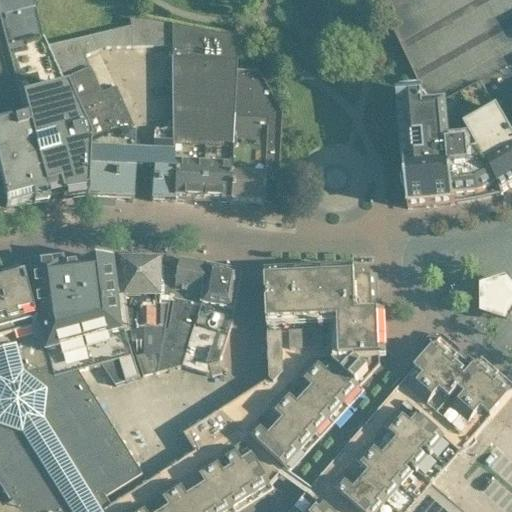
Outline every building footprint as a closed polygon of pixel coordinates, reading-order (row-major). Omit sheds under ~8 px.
[(32,0),(0,0),(0,25),(14,78),(32,147),(49,143),(53,158),(35,163),(42,186),(44,192),(57,188),(61,203),(86,200),(89,144),(86,138),(47,49),(43,40),(32,0)] [(511,0),(378,0),(382,8),(423,94),(424,95),(425,94),(428,99),(482,85),(483,87),(511,70),(511,0)] [(104,50),(139,49),(175,48),(176,29),(129,19),(131,29),(92,38),(47,49),(86,138),(89,144),(87,199),(132,201),(134,173),(152,173),(152,155),(134,154),(135,132),(116,89),(101,95),(84,59),(99,52),(104,50)] [(0,188),(4,206),(5,211),(7,211),(6,208),(42,199),(43,199),(45,204),(47,203),(45,198),(44,192),(42,186),(35,163),(33,156),(34,152),(32,147),(14,78),(0,25),(0,188)] [(176,29),(175,48),(175,60),(174,81),(173,114),(173,130),(174,200),(182,201),(182,203),(220,205),(220,203),(229,203),(235,118),(236,75),(236,63),(237,41),(176,29)] [(251,64),(242,64),(238,64),(236,63),(236,75),(257,74),(255,70),(251,64)] [(511,70),(483,87),(511,137),(511,70)] [(280,116),(257,74),(236,75),(235,118),(229,203),(229,205),(276,208),(280,116)] [(398,97),(406,188),(403,188),(403,189),(407,198),(408,208),(408,210),(455,206),(456,205),(458,205),(458,204),(457,204),(457,199),(471,198),(497,195),(497,196),(496,196),(497,198),(497,197),(501,197),(511,190),(511,137),(483,87),(482,85),(428,99),(425,94),(424,95),(423,94),(398,97)] [(153,133),(152,155),(152,173),(150,202),(173,203),(173,200),(174,200),(173,130),(173,114),(172,133),(153,133)] [(145,329),(157,329),(167,330),(176,269),(160,269),(161,262),(122,262),(125,282),(132,343),(144,343),(145,329)] [(192,338),(209,268),(181,262),(169,332),(165,331),(163,343),(158,375),(182,369),(192,338)] [(35,275),(27,277),(55,380),(79,374),(107,367),(120,363),(127,385),(141,380),(127,334),(130,333),(123,272),(116,272),(114,263),(83,266),(84,268),(66,270),(65,264),(34,268),(35,275)] [(233,324),(243,274),(209,268),(192,338),(182,369),(212,378),(209,368),(221,365),(233,324)] [(15,511),(72,511),(24,435),(0,425),(0,386),(2,383),(0,376),(0,339),(2,339),(13,336),(24,376),(46,394),(44,423),(99,511),(106,511),(112,508),(107,500),(143,477),(92,395),(79,374),(55,380),(27,277),(0,284),(0,485),(15,510),(15,511)] [(196,455),(112,508),(106,511),(231,511),(271,487),(316,438),(315,438),(320,432),(320,430),(323,427),(327,428),(330,424),(330,423),(359,392),(375,375),(374,374),(379,368),(379,364),(384,359),(378,353),(377,333),(378,333),(378,318),(377,277),(352,278),(352,279),(293,282),(293,283),(270,284),(269,282),(266,282),(270,382),(185,437),(196,455)] [(511,286),(494,292),(492,315),(511,323),(511,286)] [(441,343),(434,341),(429,348),(431,355),(365,431),(366,431),(364,433),(363,432),(357,444),(355,443),(349,450),(350,452),(338,460),(333,462),(334,464),(332,465),(332,464),(292,511),(460,511),(433,488),(435,485),(419,471),(444,443),(460,457),(511,397),(511,395),(478,367),(477,368),(477,369),(475,372),(441,343)] [(107,374),(116,388),(127,384),(120,363),(107,367),(110,372),(107,374)] [(213,378),(223,376),(220,366),(210,368),(213,378)]
